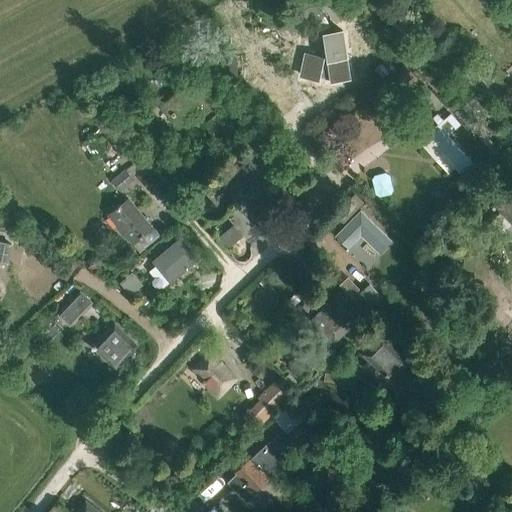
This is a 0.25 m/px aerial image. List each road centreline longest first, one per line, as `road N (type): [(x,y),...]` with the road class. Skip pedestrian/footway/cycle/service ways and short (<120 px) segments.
road 1 (track): [(27,511),(171,349),(339,182)]
road 2 (track): [(357,511),(511,355)]
road 3 (track): [(94,431),(198,511)]
